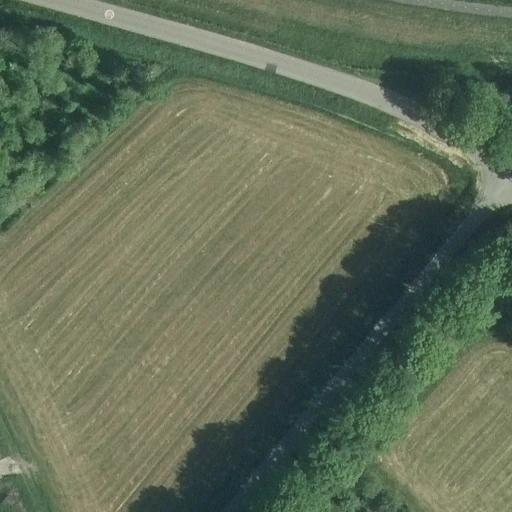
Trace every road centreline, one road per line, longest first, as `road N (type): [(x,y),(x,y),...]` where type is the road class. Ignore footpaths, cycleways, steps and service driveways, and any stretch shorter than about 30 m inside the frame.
road 1 (tertiary): [(511,169),(367,88),(55,0)]
road 2 (unclassified): [(231,511),(511,178)]
